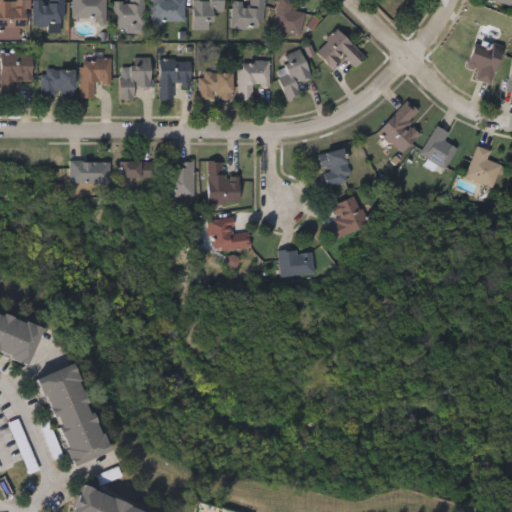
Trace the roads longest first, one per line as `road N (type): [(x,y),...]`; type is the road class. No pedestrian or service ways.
road 1 (residential): [(0,126),(308,130),(377,88),(410,53)]
road 2 (residential): [(357,0),(478,118)]
